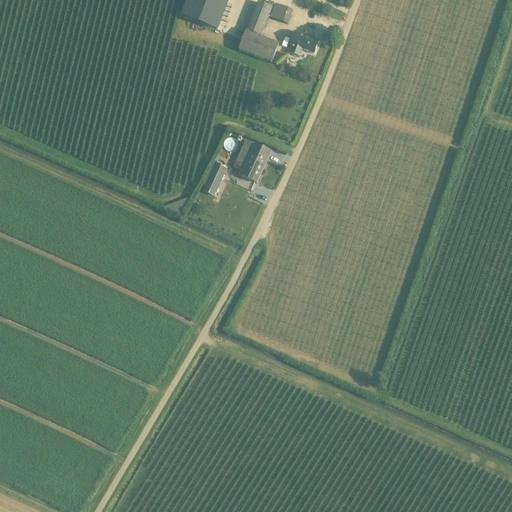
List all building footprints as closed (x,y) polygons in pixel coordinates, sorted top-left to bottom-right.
[(209,24),(218,0),(180,0),(176,10),(209,24)] [(258,3),(246,32),(238,51),(272,64),(279,45),(261,38),(275,4),(269,1),(267,7),(258,3)] [(293,11),(275,5),(270,18),(288,25),(293,11)] [(291,46),(293,47),(290,54),(299,57),(302,50),(313,55),(318,42),(296,33),(291,46)] [(257,184),(271,153),(255,146),(241,177),(257,184)] [(205,183),(213,186),(222,168),(214,164),(205,183)]
